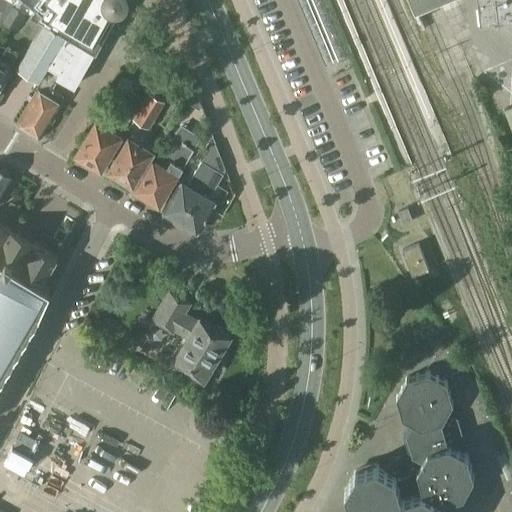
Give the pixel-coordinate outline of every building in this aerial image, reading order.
[(0,0),(0,9),(3,11),(0,16),(0,17),(9,23),(19,8),(10,3),(12,2),(10,0),(9,0),(0,0)] [(9,0),(10,0),(12,2),(10,3),(19,8),(29,13),(32,14),(42,0),(9,0)] [(42,0),(32,14),(44,21),(44,20),(63,31),(79,4),(110,22),(117,10),(121,8),(125,5),(126,1),(126,0),(42,0)] [(408,0),(421,29),(424,28),(416,9),(424,6),(438,0),(408,0)] [(65,35),(94,51),(94,50),(95,50),(110,22),(79,4),(63,31),(66,33),(65,35)] [(19,8),(9,23),(19,29),(29,13),(19,8)] [(37,79),(65,35),(66,33),(63,31),(44,20),(44,21),(16,66),(37,79)] [(65,35),(37,79),(38,80),(38,81),(52,89),(59,76),(74,85),(94,51),(65,35)] [(0,82),(10,65),(11,65),(19,53),(7,45),(0,56),(0,82)] [(139,71),(158,83),(164,74),(145,62),(139,71)] [(64,97),(52,89),(36,80),(33,86),(37,88),(32,96),(29,94),(26,98),(30,100),(18,120),(28,127),(26,130),(39,138),(43,136),(42,135),(64,97)] [(185,102),(199,110),(201,107),(194,89),(194,88),(194,89),(185,102)] [(132,118),(149,128),(165,101),(148,91),(132,118)] [(96,122),(77,151),(80,152),(80,156),(86,159),(90,159),(100,166),(120,135),(131,117),(118,109),(114,115),(99,106),(91,118),(96,122)] [(129,136),(110,167),(121,174),(122,177),(128,181),(131,180),(134,181),(152,150),(152,149),(154,145),(132,132),(129,136)] [(153,161),(137,188),(139,189),(140,193),(145,196),(149,195),(159,201),(167,187),(168,187),(176,175),(177,176),(182,166),(183,166),(187,159),(199,139),(188,132),(175,152),(171,159),(165,168),(153,161)] [(181,179),(164,207),(167,209),(167,211),(173,215),(175,214),(182,218),(199,190),(213,167),(220,156),(215,143),(211,144),(202,160),(201,160),(198,165),(195,164),(192,169),(195,171),(187,183),(181,179)] [(199,190),(182,218),(189,222),(189,225),(195,228),(197,228),(200,229),(217,201),(209,197),(223,173),(225,169),(224,167),(220,156),(213,167),(199,190)] [(0,196),(11,178),(10,174),(4,171),(1,172),(0,170),(0,196)] [(395,224),(406,220),(401,206),(390,210),(395,224)] [(0,378),(24,337),(50,287),(42,283),(58,257),(0,221),(0,378)] [(418,242),(402,249),(412,275),(429,268),(418,242)] [(230,335),(200,317),(197,321),(183,313),(189,303),(168,291),(152,320),(173,331),(174,330),(187,337),(174,360),(204,378),(230,335)] [(106,339),(111,318),(93,314),(88,336),(106,339)] [(444,511),(441,500),(463,494),(473,474),(467,453),(458,448),(464,438),(457,416),(447,411),(453,402),(447,380),(427,370),(406,376),(396,395),(402,416),(411,422),(405,431),(412,452),(390,458),(385,468),(376,463),(355,469),(344,488),(350,510),(354,511),(444,511)]
